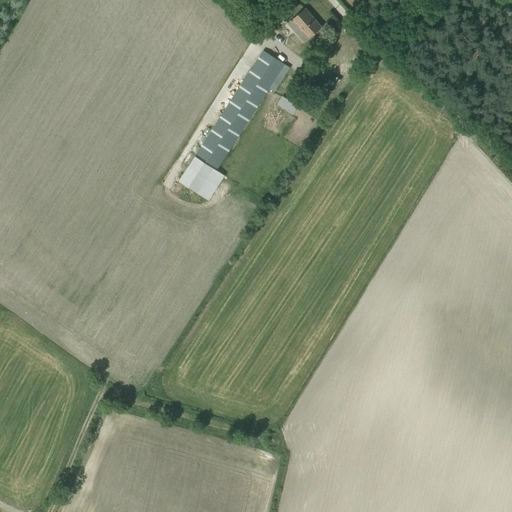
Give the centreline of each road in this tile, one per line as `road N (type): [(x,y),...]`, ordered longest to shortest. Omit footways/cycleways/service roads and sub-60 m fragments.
road 1 (track): [(345,18),(511,164)]
road 2 (unknown): [(297,0),(200,124)]
